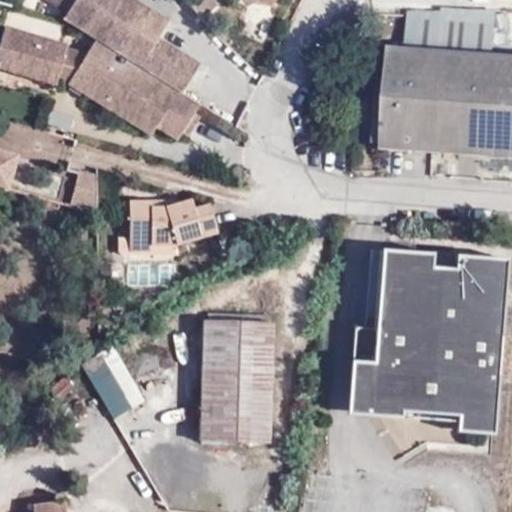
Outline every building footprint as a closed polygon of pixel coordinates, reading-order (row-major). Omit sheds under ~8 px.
[(73,0),(71,5),(63,18),(63,19),(73,21),(105,42),(180,92),(197,64),(155,38),(166,21),(132,0),(73,0)] [(236,0),(236,2),(246,10),(252,3),(274,9),(276,0),(236,0)] [(439,11),(406,8),(405,17),(495,14),(495,9),(439,5),(439,11)] [(495,14),(405,17),(403,46),(492,53),(495,14)] [(94,38),(180,93),(180,92),(105,42),(73,21),(63,19),(94,38)] [(54,79),(64,45),(3,27),(0,37),(0,67),(53,83),(54,79)] [(175,140),(197,104),(180,93),(94,38),(85,54),(66,83),(148,135),(153,126),(175,140)] [(66,83),(85,54),(64,45),(54,79),(66,83)] [(382,149),(511,158),(511,54),(492,53),(403,46),(390,45),(382,149)] [(14,154),(0,150),(0,186),(4,188),(14,154)] [(92,175),(75,170),(66,203),(92,210),(92,175)] [(214,234),(206,208),(192,211),(190,201),(168,208),(153,210),(152,202),(127,202),(127,251),(148,251),(148,245),(171,246),(214,234)] [(377,257),(369,369),(347,368),(343,420),(389,424),(390,415),(455,420),(454,440),(490,443),(502,265),(451,262),(450,274),(426,273),(427,260),(377,257)] [(272,321),(205,315),(195,440),(263,443),(272,321)]
